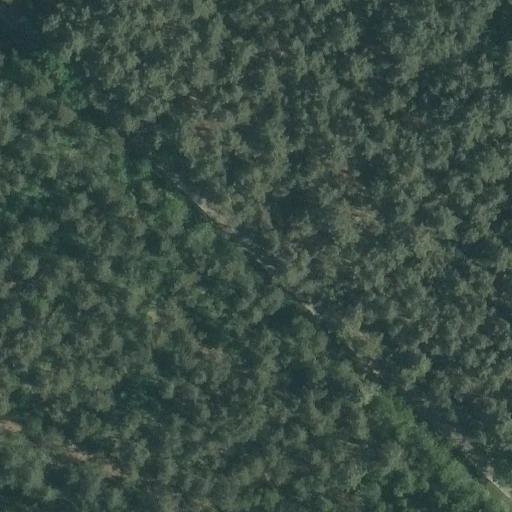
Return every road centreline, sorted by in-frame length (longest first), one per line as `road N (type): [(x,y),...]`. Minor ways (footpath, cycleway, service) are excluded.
road 1 (unclassified): [(511,484),(0,4)]
road 2 (unknown): [(420,399),(381,442),(256,485),(207,511)]
